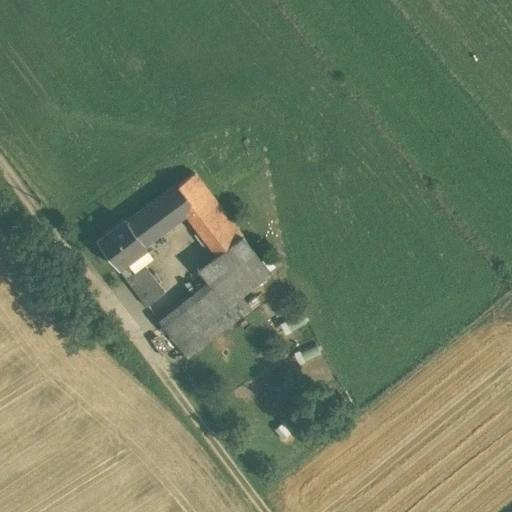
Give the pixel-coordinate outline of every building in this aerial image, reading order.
[(212,196),(195,174),(178,187),(195,208),(212,196)] [(178,187),(128,224),(144,246),(186,215),(195,208),(178,187)] [(212,196),(195,208),(186,215),(217,256),(243,237),(212,196)] [(125,220),(97,241),(118,269),(127,263),(130,268),(142,259),(138,254),(146,248),(144,246),(128,224),(125,220)] [(271,275),(243,237),(217,256),(200,269),(210,282),(158,321),(186,359),(253,310),(242,296),(271,275)] [(147,307),(165,294),(145,267),(127,281),(147,307)]
